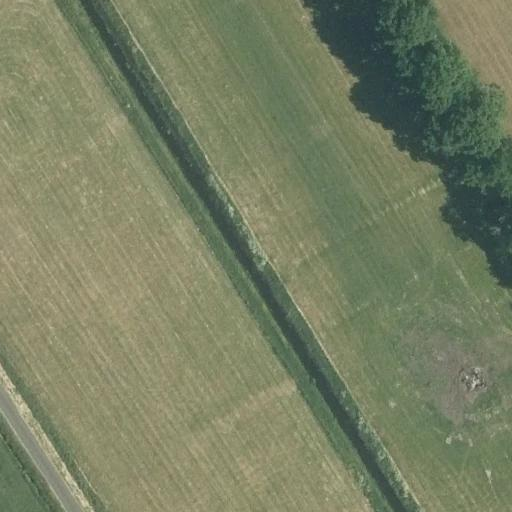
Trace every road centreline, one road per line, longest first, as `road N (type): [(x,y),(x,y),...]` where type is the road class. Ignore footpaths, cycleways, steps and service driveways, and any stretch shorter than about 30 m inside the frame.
road 1 (track): [(511,188),(399,0)]
road 2 (unclassified): [(73,511),(0,399)]
